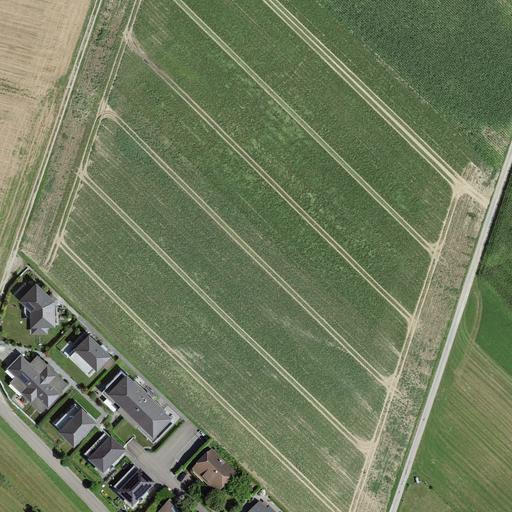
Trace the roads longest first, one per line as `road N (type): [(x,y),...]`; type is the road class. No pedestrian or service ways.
road 1 (track): [(511,150),(390,511)]
road 2 (track): [(0,283),(97,0)]
road 3 (tertiary): [(0,407),(106,511)]
